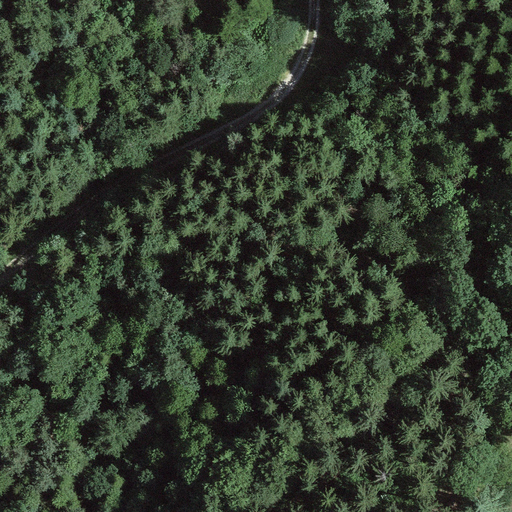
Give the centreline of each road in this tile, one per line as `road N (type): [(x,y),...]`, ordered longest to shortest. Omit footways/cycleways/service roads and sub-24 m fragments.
road 1 (track): [(511,431),(402,284),(345,248),(275,237),(214,241),(0,289)]
road 2 (track): [(0,282),(110,193),(284,92),(309,54),(316,0)]
